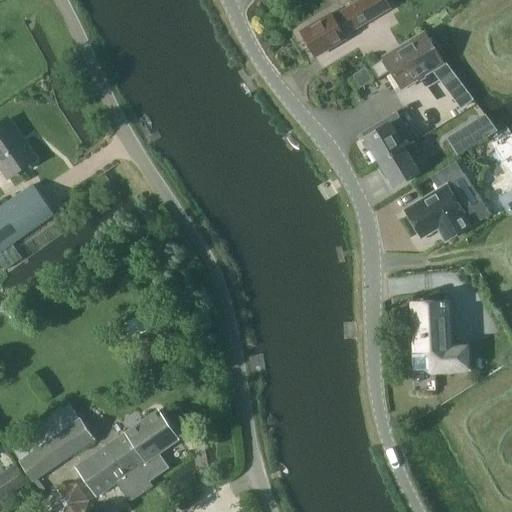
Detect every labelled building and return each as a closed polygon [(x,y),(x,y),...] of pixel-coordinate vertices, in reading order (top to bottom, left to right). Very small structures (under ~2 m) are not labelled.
[(344,37),(365,23),(390,8),(384,0),(359,0),(332,17),(330,14),(301,32),(316,57),(345,39),(344,37)] [(403,89),(442,64),(424,34),(384,58),(403,89)] [(463,86),(454,73),(441,82),(451,96),(463,86)] [(482,118),(448,139),(459,155),(488,138),(497,132),(482,108),(477,110),(482,118)] [(379,163),(414,142),(397,113),(362,134),(379,163)] [(0,169),(7,180),(36,160),(8,119),(0,124),(0,169)] [(488,138),(499,156),(511,148),(511,133),(507,126),(497,132),(488,138)] [(414,142),(379,163),(394,187),(418,172),(409,157),(419,151),(414,142)] [(23,258),(13,243),(54,215),(33,184),(0,207),(0,260),(6,269),(23,258)] [(453,211),(437,185),(404,205),(420,231),(434,223),(447,243),(470,229),(462,216),(464,215),(459,207),(453,211)] [(511,215),(511,190),(499,198),(510,217),(511,215)] [(414,304),(416,351),(412,352),(413,370),(430,369),(430,370),(466,369),(465,349),(448,350),(446,302),(414,304)] [(34,481),(95,440),(71,404),(10,446),(34,481)] [(154,486),(151,481),(170,467),(160,453),(179,439),(159,409),(76,466),(98,497),(118,483),(131,502),(154,486)] [(9,464),(0,470),(0,501),(28,482),(17,465),(14,461),(9,464)] [(84,511),(91,500),(79,482),(57,483),(48,503),(53,511),(84,511)]
